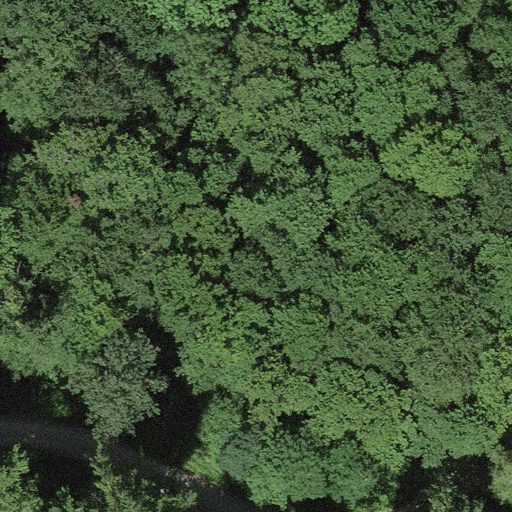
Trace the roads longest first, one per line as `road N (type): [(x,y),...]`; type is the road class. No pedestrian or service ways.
road 1 (track): [(0,467),(132,485),(195,511)]
road 2 (track): [(412,511),(511,429)]
